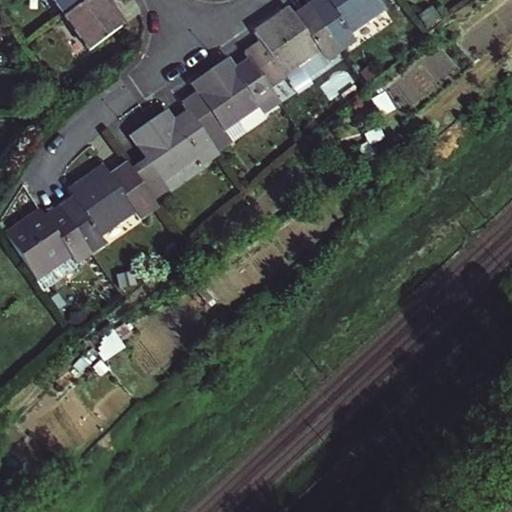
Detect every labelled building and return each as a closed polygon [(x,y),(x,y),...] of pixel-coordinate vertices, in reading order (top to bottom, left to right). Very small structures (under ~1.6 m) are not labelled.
[(55,0),(68,17),(91,0),(55,0)] [(91,0),(68,17),(93,52),(129,27),(116,10),(112,13),(102,0),(91,0)] [(381,11),(373,0),(324,0),(310,10),(340,52),(353,43),(347,35),(381,11)] [(270,91),(286,79),(319,55),(324,63),(340,52),(310,10),(291,23),(285,14),(255,35),(262,45),(245,57),(249,63),(270,91)] [(319,55),(286,79),(295,92),(344,58),(340,52),(324,63),(319,55)] [(198,98),(182,109),(187,116),(208,144),(260,108),(264,115),(279,104),(270,91),(249,63),(229,77),(223,69),(192,90),(198,98)] [(204,168),(218,158),(208,144),(187,116),(168,129),(162,120),(131,142),(148,166),(133,176),(153,204),(167,194),(162,187),(200,162),(204,168)] [(106,247),(101,239),(137,215),(143,224),(159,213),(153,204),(133,176),(129,171),(114,181),(107,170),(77,191),(84,201),(64,215),(93,256),(106,247)] [(7,240),(38,283),(72,259),(77,267),(93,256),(64,215),(45,228),(39,218),(7,240)]
